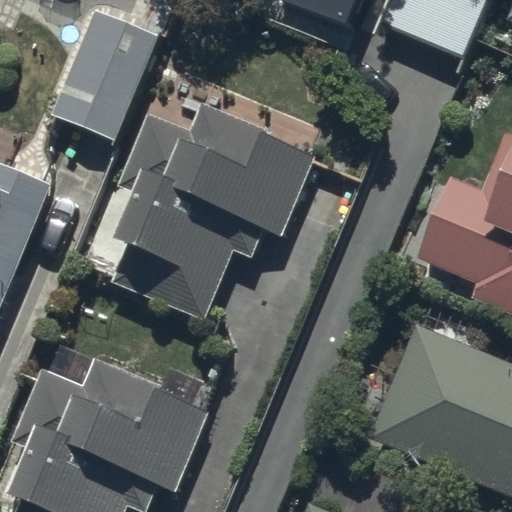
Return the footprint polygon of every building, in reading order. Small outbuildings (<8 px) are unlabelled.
[(268,0),(261,18),(353,59),(377,0),(268,0)] [(104,29),(61,129),(121,155),(164,55),(104,29)] [(274,143),(206,117),(195,146),(154,131),(126,205),(150,214),(118,299),(209,339),(241,266),(263,274),(271,252),(285,258),(314,177),(268,160),(274,143)] [(481,208),(444,191),(409,271),(478,302),(474,311),(511,327),(511,152),(507,150),(481,208)] [(0,342),(55,204),(0,181),(0,180),(0,342)] [(511,360),(419,320),(370,434),(511,494),(511,360)] [(84,402),(42,385),(14,458),(42,468),(24,511),(161,511),(164,505),(180,511),(210,433),(161,414),(166,402),(95,374),(84,402)] [(335,511),(312,503),(308,511),(335,511)]
